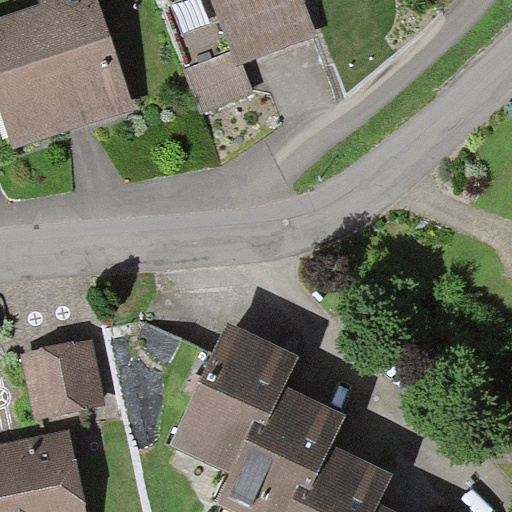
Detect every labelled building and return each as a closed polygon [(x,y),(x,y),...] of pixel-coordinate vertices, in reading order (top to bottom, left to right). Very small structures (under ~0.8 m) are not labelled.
[(36,0),(40,10),(0,22),(0,112),(14,154),(134,114),(109,40),(95,0),(36,0)] [(210,0),(232,54),(238,71),(244,69),(269,59),(319,39),(304,0),(210,0)] [(232,54),(185,72),(202,117),(255,96),(244,69),(238,71),(232,54)] [(268,349),(228,330),(171,450),(231,478),(254,429),(267,435),(287,395),(301,365),(268,349)] [(22,356),(35,421),(105,407),(92,342),(22,356)] [(315,408),(287,395),(267,435),(254,429),(231,478),(216,510),(219,511),(290,511),(298,495),(310,501),(332,453),(347,423),(315,408)] [(4,450),(0,450),(0,511),(87,511),(71,436),(4,450)] [(361,467),(332,453),(310,501),(298,495),(290,511),(379,511),(394,482),(361,467)]
